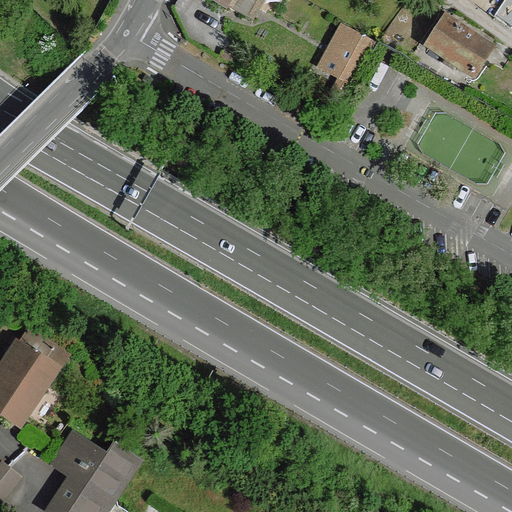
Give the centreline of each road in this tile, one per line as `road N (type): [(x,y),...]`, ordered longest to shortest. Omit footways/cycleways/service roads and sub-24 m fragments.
road 1 (motorway): [(3,189),(511,488)]
road 2 (motorway): [(511,415),(59,149)]
road 3 (residential): [(127,33),(511,256)]
road 4 (residential): [(0,164),(127,33)]
